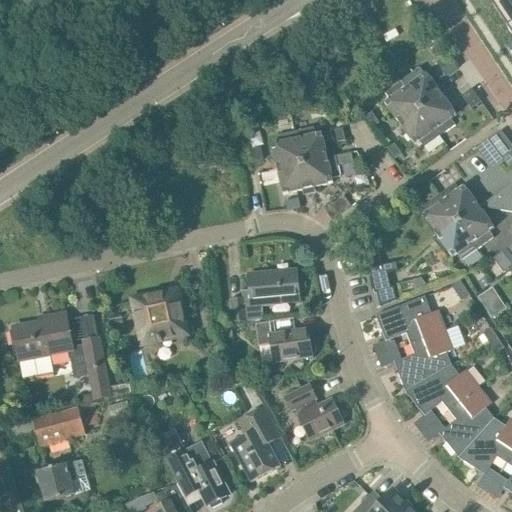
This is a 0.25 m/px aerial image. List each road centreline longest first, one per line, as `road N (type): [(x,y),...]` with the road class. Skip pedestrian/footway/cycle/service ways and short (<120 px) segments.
road 1 (tertiary): [(0,192),(297,0)]
road 2 (residential): [(325,242),(306,226),(262,222),(0,281)]
road 3 (residential): [(392,441),(340,316),(325,242)]
road 4 (residential): [(399,190),(511,111)]
road 5 (residential): [(511,107),(442,0)]
road 6 (residential): [(287,511),(392,441)]
